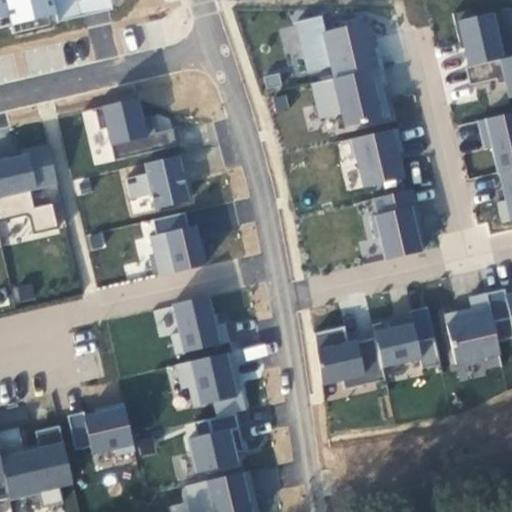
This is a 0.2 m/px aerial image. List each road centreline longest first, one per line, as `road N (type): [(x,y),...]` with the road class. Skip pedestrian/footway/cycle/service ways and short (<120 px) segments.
road 1 (residential): [(280,264),(91,310),(0,359)]
road 2 (residential): [(217,46),(280,264)]
road 3 (residential): [(468,259),(419,40)]
road 4 (residential): [(217,46),(0,98)]
road 5 (residential): [(285,300),(312,511)]
road 6 (residential): [(285,300),(468,259)]
